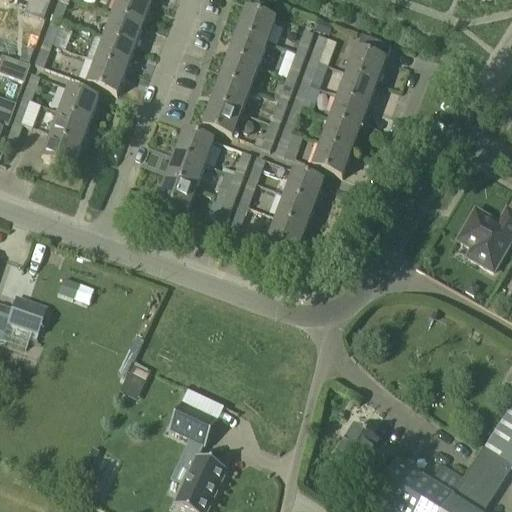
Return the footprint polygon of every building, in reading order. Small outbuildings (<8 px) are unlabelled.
[(31,0),(24,18),(44,25),(52,0),(31,0)] [(71,3),(64,0),(61,0),(53,22),(63,26),(71,3)] [(120,0),(114,18),(144,29),(152,6),(136,0),(120,0)] [(238,38),(268,48),(277,24),(247,13),(238,38)] [(135,53),(144,29),(114,18),(105,42),(135,53)] [(63,26),(53,22),(45,46),(55,49),(63,26)] [(296,59),(306,62),(315,38),(305,35),(296,59)] [(230,61),(259,72),(268,48),(238,38),(230,61)] [(310,64),(320,68),(329,44),(319,40),(310,64)] [(135,53),(105,42),(97,65),(127,76),(135,53)] [(55,49),(45,46),(36,69),(46,73),(55,49)] [(20,64),(29,67),(34,54),(24,51),(20,64)] [(348,78),(378,89),(387,64),(357,53),(348,78)] [(296,59),(291,74),(288,82),(297,86),(306,62),(296,59)] [(4,60),(0,69),(0,76),(25,86),(31,70),(4,60)] [(221,84),(251,95),(259,72),(230,61),(221,84)] [(320,68),(310,64),(302,87),(311,91),(320,68)] [(127,76),(97,65),(88,89),(118,100),(127,76)] [(23,103),(32,106),(41,82),(32,78),(23,103)] [(339,101),(369,112),(378,89),(348,78),(339,101)] [(297,86),(288,82),(280,101),(279,105),(289,109),(297,86)] [(213,107),(242,118),(251,95),(221,84),(213,107)] [(293,111),(303,114),(311,91),(302,87),(293,111)] [(61,117),(91,128),(99,104),(69,93),(61,117)] [(331,125),(361,135),(369,112),(339,101),(331,125)] [(0,102),(0,125),(9,129),(16,108),(0,102)] [(23,129),(32,106),(23,103),(15,126),(23,129)] [(289,109),(279,105),(270,128),(280,132),(289,109)] [(213,107),(204,132),(233,143),(242,118),(213,107)] [(294,137),(303,114),(293,111),(285,134),(294,137)] [(52,140),(82,151),(91,128),(61,117),(52,140)] [(322,148),(352,159),(361,135),(331,125),(322,148)] [(23,129),(15,126),(13,133),(6,150),(15,153),(23,129)] [(280,132),(270,128),(265,144),(261,152),(271,156),(280,132)] [(294,137),(285,134),(276,158),(285,161),(294,137)] [(176,159),(206,170),(215,145),(185,135),(176,159)] [(52,140),(43,164),(73,175),(82,151),(52,140)] [(322,148),(314,171),(313,172),(343,183),(352,159),(322,148)] [(235,180),(244,183),(252,160),(243,156),(235,180)] [(168,182),(197,193),(206,170),(176,159),(168,182)] [(249,186),(258,189),(267,165),(257,162),(249,186)] [(286,199),(315,210),(324,186),(295,175),(286,199)] [(218,200),(235,207),(244,183),(235,180),(229,195),(221,192),(218,200)] [(168,182),(159,207),(188,218),(197,193),(168,182)] [(250,212),(258,189),(249,186),(240,209),(250,212)] [(278,223),(307,233),(315,210),(286,199),(278,223)] [(218,200),(218,201),(226,204),(217,228),(226,231),(235,207),(218,200)] [(250,212),(240,209),(231,233),(241,237),(250,212)] [(476,216),(454,254),(455,255),(460,246),(473,254),(469,262),(494,277),(511,244),(511,217),(508,215),(500,229),(476,216)] [(278,223),(269,245),(258,241),(253,256),(282,266),(287,253),(298,257),(307,233),(278,223)] [(217,234),(214,245),(219,247),(223,237),(217,234)] [(62,282),(56,298),(87,308),(93,291),(62,282)] [(0,345),(3,346),(3,345),(26,353),(31,338),(37,341),(47,314),(14,303),(11,313),(0,309),(0,345)] [(135,341),(118,378),(126,382),(139,355),(144,345),(135,341)] [(136,373),(130,384),(143,390),(159,358),(149,353),(147,359),(140,356),(133,371),(136,373)] [(182,409),(170,434),(206,451),(218,426),(182,409)] [(356,430),(335,463),(337,464),(333,470),(334,474),(348,483),(352,482),(356,476),(359,478),(368,464),(382,473),(393,456),(379,447),(380,446),(356,430)] [(511,454),(492,443),(484,455),(511,470),(511,454)] [(455,499),(446,511),(484,511),(511,470),(484,455),(483,454),(454,498),(455,499)] [(199,461),(176,510),(180,511),(209,511),(227,475),(199,461)] [(454,498),(400,464),(372,507),(379,511),(446,511),(455,499),(454,498)] [(71,498),(93,510),(99,497),(90,493),(95,480),(83,474),(71,498)]
